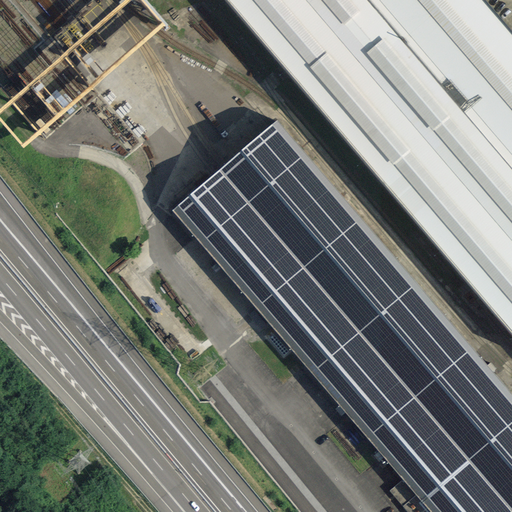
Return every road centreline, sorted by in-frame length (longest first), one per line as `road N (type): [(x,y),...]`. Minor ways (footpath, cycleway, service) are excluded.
road 1 (motorway): [(265,511),(0,198)]
road 2 (motorway): [(237,511),(0,236)]
road 3 (motorway): [(0,280),(200,511)]
road 4 (motorway): [(0,320),(166,511)]
road 5 (track): [(0,346),(149,511)]
